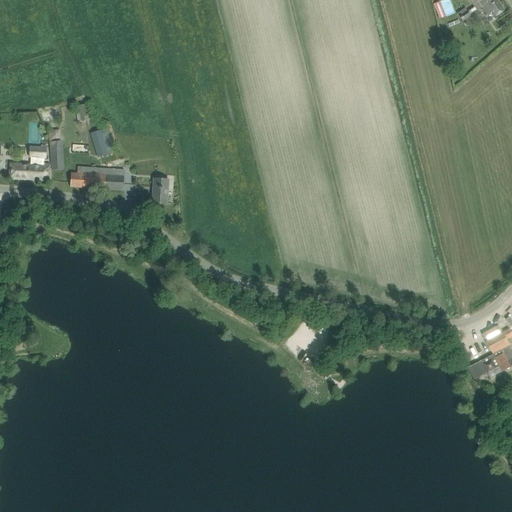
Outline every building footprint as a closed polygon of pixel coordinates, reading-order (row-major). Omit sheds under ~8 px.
[(480,0),(478,2),(487,15),(491,12),(494,17),(504,10),(496,0),(480,0)] [(459,16),(462,21),(471,15),(467,11),(459,16)] [(75,106),(77,122),(88,120),(86,104),(75,106)] [(40,112),(44,123),(59,118),(55,107),(40,112)] [(48,130),(51,169),(64,168),(62,140),(60,140),(59,129),(48,130)] [(90,133),(97,157),(111,153),(110,150),(108,151),(101,130),(90,133)] [(71,153),(88,154),(89,145),(72,144),(71,153)] [(31,157),(31,165),(11,164),(10,178),(49,180),(49,165),(44,165),(44,158),(46,158),(46,146),(41,146),(41,148),(30,147),(29,157),(31,157)] [(105,190),(124,191),(124,170),(77,167),(77,174),(71,173),(70,187),(105,190)] [(153,203),(167,204),(168,180),(154,179),(153,203)] [(509,338),(506,331),(503,333),(502,332),(502,333),(499,326),(483,335),(486,341),(493,355),(467,368),(474,380),(487,373),(488,366),(495,367),(498,365),(502,372),(511,366),(511,350),(506,340),(509,338)]
